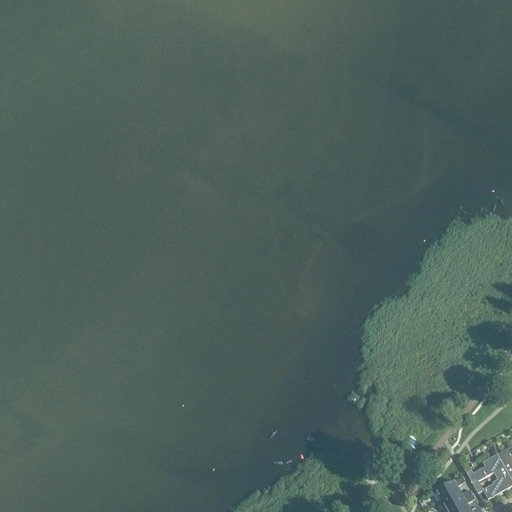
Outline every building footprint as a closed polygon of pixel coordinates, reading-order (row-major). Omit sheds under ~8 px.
[(511,447),(498,456),(500,460),(511,480),(511,447)] [(493,500),(495,499),(495,498),(511,487),(511,480),(500,460),(474,475),(472,471),(466,474),(478,496),(484,492),(489,501),(492,499),(493,500)] [(437,493),(442,502),(459,493),(457,489),(466,484),(463,479),(437,493)] [(459,493),(442,502),(447,511),(473,496),(470,492),(461,497),(459,493)] [(447,511),(465,511),(469,510),(466,506),(475,501),(473,496),(447,511)]
